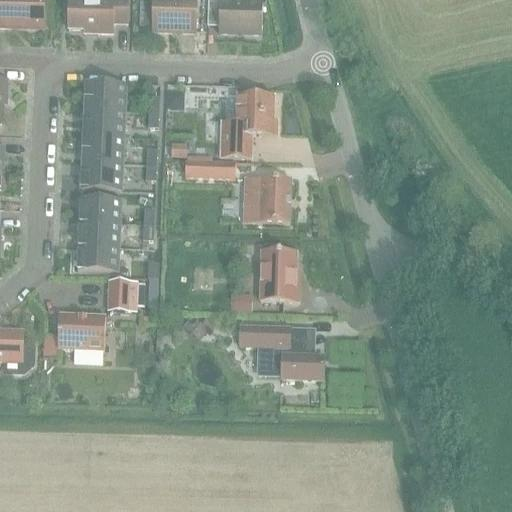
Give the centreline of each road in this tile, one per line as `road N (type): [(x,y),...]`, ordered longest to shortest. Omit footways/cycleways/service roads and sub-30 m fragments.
road 1 (residential): [(48,74),(77,66),(264,71),(324,60)]
road 2 (residential): [(444,511),(379,263)]
road 3 (residential): [(0,298),(33,268),(41,85),(48,74)]
road 4 (residential): [(379,263),(324,60)]
road 5 (unclassified): [(511,294),(458,254),(433,249),(379,263)]
